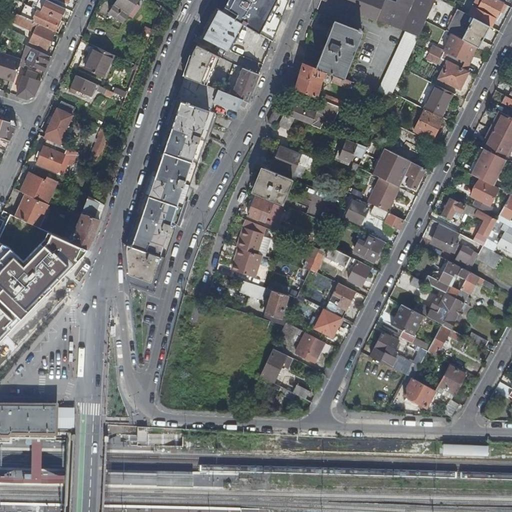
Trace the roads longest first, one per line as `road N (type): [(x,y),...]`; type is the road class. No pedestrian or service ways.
road 1 (residential): [(315,425),(511,19)]
road 2 (residential): [(142,402),(198,212),(251,121),(302,0)]
road 3 (secondary): [(110,245),(158,92),(200,0)]
road 4 (secondary): [(87,511),(100,276)]
road 5 (residential): [(315,425),(163,417),(142,402)]
road 6 (residential): [(142,402),(128,375),(110,245)]
road 7 (residential): [(459,432),(315,425)]
road 8 (residential): [(0,356),(64,291),(100,276)]
road 9 (residential): [(31,113),(85,0)]
